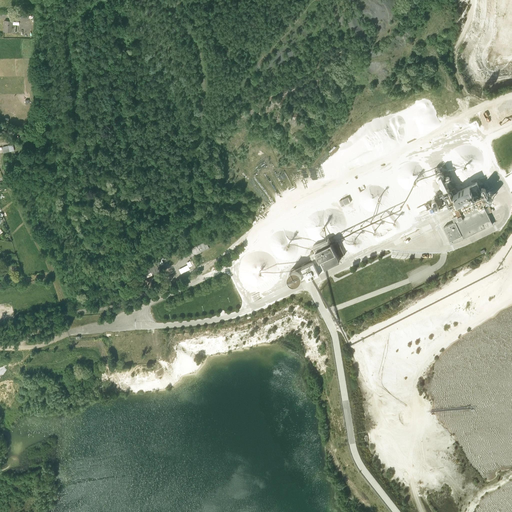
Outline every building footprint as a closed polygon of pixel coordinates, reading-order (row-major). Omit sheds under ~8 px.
[(15,33),(16,25),(12,25),(12,21),(5,20),(4,31),(11,32),(11,33),(15,33)] [(10,145),(10,144),(7,144),(7,146),(3,147),(4,150),(3,150),(4,153),(9,152),(13,152),(13,149),(12,147),(11,148),(11,145),(10,145)] [(450,190),(447,192),(453,205),(481,192),(477,182),(452,194),(450,190)] [(349,196),(340,201),(342,205),(351,201),(349,196)] [(492,224),(483,204),(462,214),(459,215),(458,216),(457,215),(452,217),(454,222),(444,227),(450,240),(462,235),(464,238),(492,224)] [(332,236),(338,233),(336,228),(329,231),(332,236)] [(319,271),(340,261),(329,238),(314,245),(313,245),(315,250),(310,252),(314,260),(295,269),(294,269),(293,269),(292,269),(292,270),(291,270),(290,270),(290,271),(289,272),(288,273),(288,274),(288,275),(288,276),(288,278),(288,279),(289,279),(290,280),(290,281),(291,281),(292,282),(293,282),(294,283),(294,282),(295,283),(296,283),(297,282),(298,282),(299,281),(300,281),(300,280),(301,280),(301,279),(319,271)] [(192,256),(209,247),(206,241),(189,249),(192,256)] [(143,279),(160,271),(156,264),(140,272),(143,279)]
